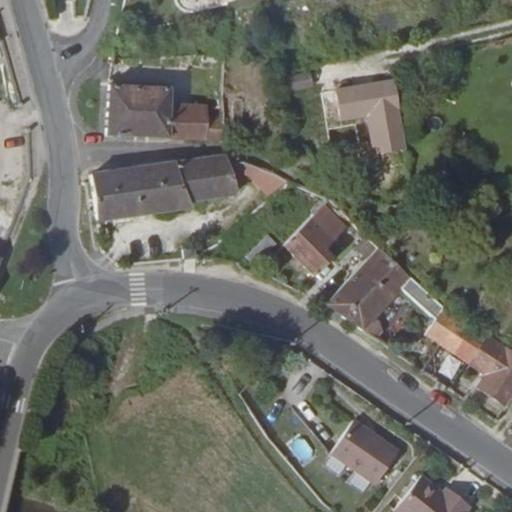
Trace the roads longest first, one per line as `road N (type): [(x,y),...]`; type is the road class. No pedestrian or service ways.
road 1 (tertiary): [(76,300),(209,291),(272,308),(511,468)]
road 2 (residential): [(230,149),(63,156)]
road 3 (tertiary): [(76,300),(63,156)]
